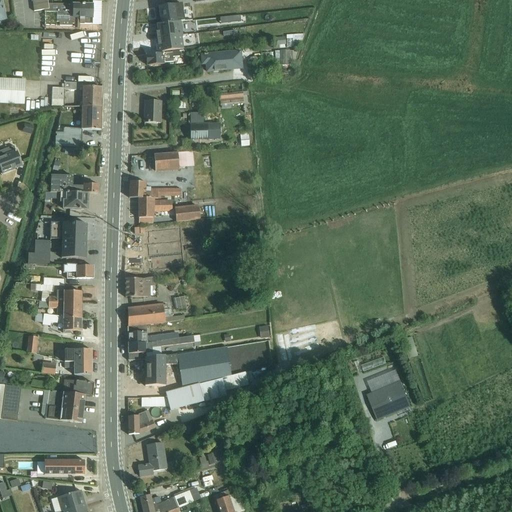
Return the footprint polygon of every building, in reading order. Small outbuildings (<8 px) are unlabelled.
[(93,5),(72,4),(72,5),(48,5),(47,0),(32,0),(34,12),(45,10),(45,13),(56,13),(56,23),(60,22),(60,26),(72,26),(72,24),(75,24),(75,29),(80,29),(80,25),(101,26),(101,2),(93,2),(93,5)] [(180,22),(181,22),(184,21),(182,4),(158,8),(160,25),(180,22)] [(222,22),(243,21),(243,14),(222,14),(222,22)] [(194,28),(222,22),(220,15),(193,21),(194,28)] [(180,22),(160,25),(157,24),(157,33),(156,33),(157,40),(183,36),(181,22),(180,22)] [(292,47),(300,47),(305,33),(292,35),(286,35),(286,40),(287,40),(287,47),(292,48),(292,47)] [(183,36),(157,40),(157,45),(156,46),(157,54),(184,49),(183,36)] [(274,50),(285,49),(285,45),(286,45),(285,38),(273,38),(274,50)] [(185,58),(184,51),(146,55),(147,66),(164,64),(164,63),(173,62),(173,59),(185,58)] [(243,70),(241,51),(200,54),(201,66),(205,66),(206,74),(243,70)] [(293,65),(297,52),(290,52),(290,51),(281,51),(281,66),(290,66),(293,65)] [(0,104),(24,106),(25,81),(0,79),(0,104)] [(229,94),(218,95),(219,101),(220,101),(220,107),(221,107),(221,108),(224,107),(226,106),(226,107),(229,107),(229,106),(243,105),(244,106),(243,106),(244,114),(248,114),(247,106),(247,97),(249,97),(248,92),(247,84),(241,85),(242,90),(229,92),(229,94)] [(101,113),(102,88),(82,88),(81,107),(81,113),(101,113)] [(177,98),(173,98),(173,109),(185,109),(185,102),(177,102),(177,98)] [(144,124),(161,124),(162,102),(145,102),(144,124)] [(100,132),(101,113),(81,113),(81,130),(82,131),(100,132)] [(203,113),(190,113),(190,141),(207,141),(206,140),(219,139),(223,140),(222,125),(219,125),(207,125),(203,125),(203,113)] [(31,136),(34,128),(25,125),(23,134),(31,136)] [(65,147),(75,148),(82,148),(82,131),(81,130),(64,129),(64,134),(55,134),(55,147),(65,147)] [(248,132),(239,133),(240,148),(249,147),(248,132)] [(178,154),(191,153),(191,146),(183,146),(178,154)] [(14,147),(0,151),(0,169),(2,175),(16,169),(22,167),(21,163),(16,150),(15,151),(14,147)] [(75,148),(65,147),(65,155),(74,155),(75,148)] [(178,154),(179,168),(194,167),(193,153),(191,153),(178,154)] [(179,168),(178,154),(154,155),(155,174),(179,172),(179,168)] [(83,185),(83,187),(73,187),(73,177),(51,177),(50,193),(88,194),(99,195),(99,186),(83,185)] [(146,188),(146,183),(130,183),(129,199),(138,199),(155,199),(161,200),(161,197),(181,197),(181,190),(151,190),(151,188),(146,188)] [(45,193),(44,204),(50,205),(50,199),(61,200),(61,203),(63,203),(62,210),(70,210),(69,217),(81,218),(81,211),(87,211),(88,194),(50,193),(45,193)] [(155,201),(155,199),(138,199),(138,207),(172,207),(172,201),(155,201)] [(176,223),(200,220),(198,206),(174,208),(176,223)] [(138,219),(153,219),(153,213),(172,213),(172,207),(138,207),(138,219)] [(62,240),(86,241),(87,225),(51,223),(50,239),(62,240)] [(153,228),(143,228),(144,236),(147,239),(154,239),(153,228)] [(86,241),(62,240),(61,259),(85,260),(86,241)] [(28,265),(32,265),(49,266),(50,241),(34,241),(34,254),(28,254),(28,265)] [(125,279),(144,280),(145,258),(126,257),(125,279)] [(67,267),(63,267),(63,269),(63,274),(64,274),(64,278),(76,278),(76,280),(93,280),(93,267),(76,267),(76,266),(67,265),(67,267)] [(216,277),(226,276),(225,267),(215,268),(216,277)] [(153,278),(156,277),(159,276),(170,275),(169,268),(152,271),(153,278)] [(125,279),(125,298),(150,298),(150,287),(155,287),(155,278),(156,278),(156,277),(153,278),(144,280),(125,279)] [(30,284),(30,291),(35,291),(35,292),(42,293),(41,303),(81,304),(81,293),(57,292),(57,297),(48,297),(49,293),(53,293),(54,285),(43,285),(30,284)] [(81,304),(41,303),(12,298),(11,304),(39,308),(57,309),(57,317),(81,320),(81,304)] [(186,309),(184,298),(175,300),(177,311),(186,309)] [(168,310),(167,306),(127,310),(128,328),(146,326),(165,324),(165,323),(185,321),(184,316),(172,318),(171,310),(168,310)] [(81,320),(57,317),(36,314),(34,323),(43,324),(42,326),(50,327),(51,323),(63,325),(63,331),(63,335),(73,335),(73,332),(81,332),(81,320)] [(274,319),(276,330),(291,329),(290,314),(284,315),(284,318),(274,319)] [(184,333),(147,337),(146,326),(128,328),(128,344),(147,344),(185,338),(184,333)] [(260,338),(269,337),(267,327),(259,329),(260,338)] [(157,347),(157,348),(183,345),(195,343),(194,336),(185,338),(147,344),(128,344),(128,361),(143,361),(143,359),(152,358),(152,348),(157,347)] [(26,354),(36,355),(36,354),(38,354),(39,349),(37,349),(38,338),(28,337),(28,340),(24,340),(24,344),(27,345),(26,354)] [(412,338),(403,341),(409,359),(418,356),(412,338)] [(247,373),(271,367),(267,342),(242,346),(247,373)] [(177,356),(179,368),(182,389),(202,384),(231,377),(226,348),(177,356)] [(64,363),(91,363),(91,351),(64,351),(64,363)] [(179,368),(177,356),(177,355),(152,358),(143,359),(143,361),(128,361),(128,392),(145,392),(144,378),(154,378),(153,368),(156,368),(156,370),(158,370),(158,372),(165,371),(165,369),(179,368)] [(41,374),(55,376),(56,365),(42,363),(42,365),(40,365),(39,370),(41,370),(41,374)] [(64,363),(64,369),(74,369),(74,376),(91,376),(91,363),(64,363)] [(389,388),(401,383),(396,372),(384,376),(389,388)] [(0,385),(11,387),(11,379),(3,378),(4,374),(0,373),(0,385)] [(245,374),(221,379),(223,384),(246,378),(245,374)] [(32,385),(45,388),(46,381),(34,379),(32,385)] [(92,398),(93,384),(64,381),(63,389),(57,388),(56,393),(85,397),(92,398)] [(401,383),(389,388),(367,397),(377,421),(410,407),(401,383)] [(202,384),(182,389),(165,393),(165,394),(159,394),(159,399),(141,399),(142,405),(151,405),(151,408),(164,408),(178,407),(178,408),(206,403),(202,384)] [(0,420),(17,422),(21,388),(11,387),(0,385),(0,420)] [(85,397),(56,393),(44,391),(41,414),(45,420),(81,425),(85,397)] [(128,418),(128,436),(138,436),(155,429),(148,411),(138,415),(138,417),(128,418)] [(191,437),(195,430),(188,427),(184,434),(191,437)] [(153,473),(167,470),(164,444),(147,446),(150,466),(138,467),(139,477),(153,475),(153,473)] [(208,462),(206,463),(205,458),(199,459),(202,470),(208,468),(209,467),(209,466),(210,466),(225,462),(222,452),(207,456),(208,462)] [(44,462),(44,475),(84,476),(84,462),(44,462)] [(18,480),(10,483),(12,489),(21,486),(18,480)] [(43,482),(42,489),(51,491),(52,484),(43,482)] [(3,483),(0,484),(0,493),(2,500),(12,496),(9,490),(6,491),(3,483)] [(243,495),(254,491),(253,487),(229,494),(228,491),(199,502),(201,509),(206,507),(207,511),(244,511),(245,511),(241,501),(245,499),(243,495)] [(64,511),(84,506),(85,506),(80,492),(57,499),(57,500),(52,502),(54,511),(64,511)] [(162,511),(170,511),(179,509),(193,503),(193,502),(198,501),(197,498),(195,493),(192,494),(190,495),(189,492),(162,503),(162,504),(161,504),(162,511)] [(162,511),(161,504),(159,498),(152,500),(151,496),(139,499),(142,511),(162,511)]
